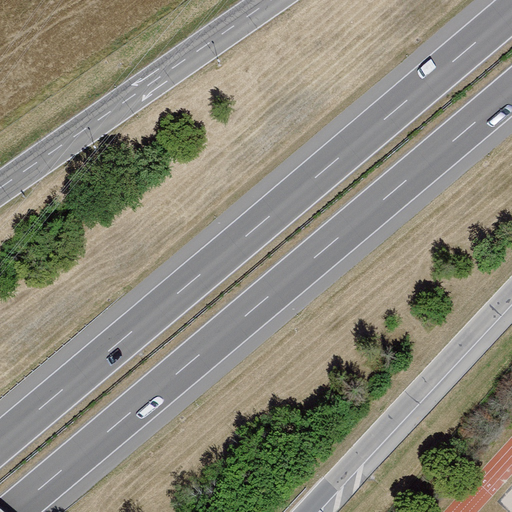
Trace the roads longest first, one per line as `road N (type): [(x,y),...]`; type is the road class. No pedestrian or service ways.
road 1 (motorway): [(511,12),(0,443)]
road 2 (motorway): [(12,511),(511,91)]
road 3 (motorway): [(272,0),(0,189)]
road 4 (motorway): [(307,511),(511,291)]
